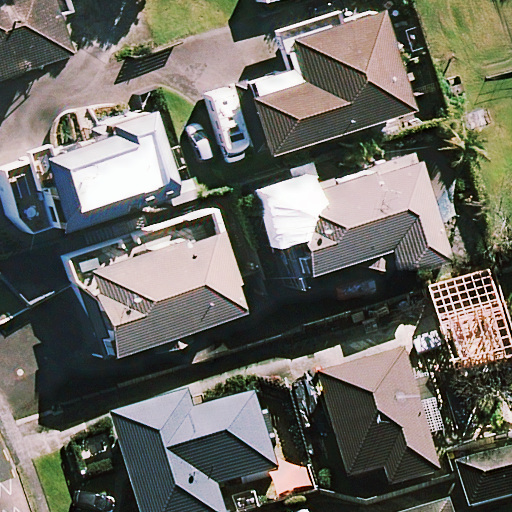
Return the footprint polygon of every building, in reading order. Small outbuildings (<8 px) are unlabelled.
[(0,0),(0,63),(54,46),(39,0),(0,0)] [(398,106),(367,5),(273,34),(282,64),(231,80),(252,150),(398,106)] [(22,149),(45,226),(160,190),(165,204),(190,197),(184,176),(160,184),(136,104),(79,121),(81,131),(22,149)] [(290,271),(334,257),(381,273),(436,255),(403,150),(265,194),(290,271)] [(97,348),(147,334),(150,346),(182,337),(179,325),(235,309),(207,212),(69,251),(61,254),(69,280),(77,278),(97,348)] [(511,358),(511,330),(493,273),(431,294),(459,376),(511,358)] [(443,477),(406,353),(320,378),(352,484),(386,474),(392,492),(443,477)] [(226,511),(219,490),(268,475),(275,498),(310,487),(302,460),(277,467),(256,396),(195,414),(189,398),(114,421),(141,511),(226,511)] [(511,498),(511,448),(456,465),(471,511),(511,498)]
